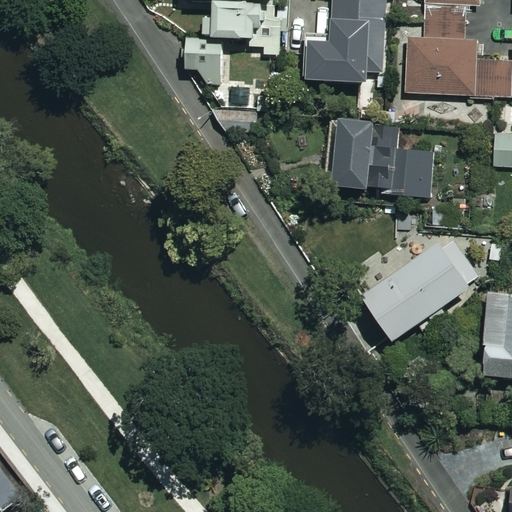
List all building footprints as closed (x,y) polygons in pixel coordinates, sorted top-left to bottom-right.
[(208,36),(187,35),(186,71),(208,71),(207,84),(225,84),(226,36),(254,37),(254,54),(282,55),(283,15),(278,15),(278,0),(218,0),(218,16),(208,16),(208,36)] [(387,0),(336,0),(335,39),(311,38),(309,79),(370,81),(370,71),(385,71),(387,0)] [(511,59),(481,59),(482,41),(469,41),(470,3),(483,3),(483,0),(427,0),(426,39),(410,39),(408,94),(511,97),(511,59)] [(402,124),(342,119),(337,185),(433,192),(436,152),(400,150),(402,124)] [(511,135),(497,135),(496,167),(511,167),(511,135)] [(465,229),(467,199),(437,197),(435,227),(465,229)] [(473,289),(441,239),(362,290),(394,340),(473,289)] [(511,293),(493,292),(488,375),(511,376),(511,293)]
